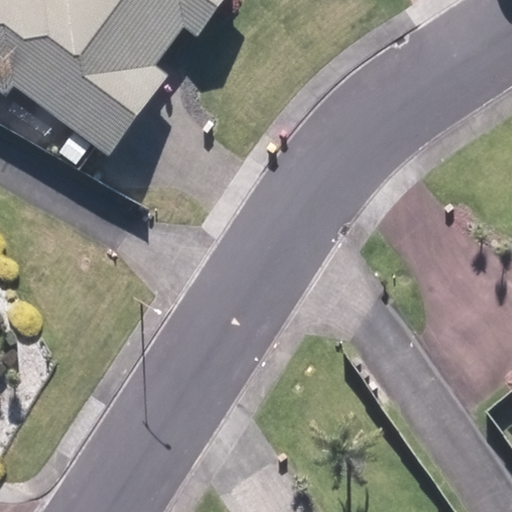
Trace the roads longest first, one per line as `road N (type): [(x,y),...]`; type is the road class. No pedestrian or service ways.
road 1 (residential): [(511,27),(394,104),(307,190),(117,511)]
road 2 (unknown): [(329,268),(485,511)]
